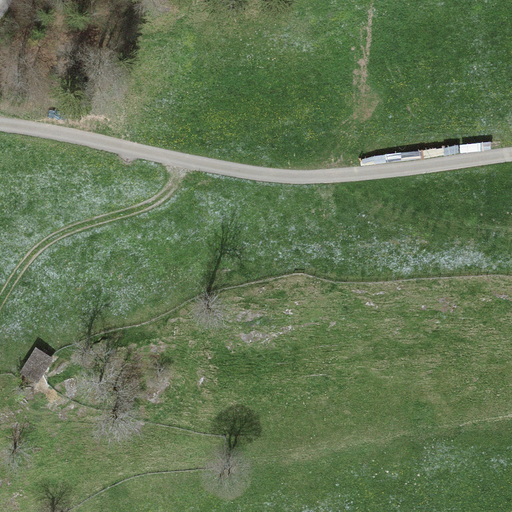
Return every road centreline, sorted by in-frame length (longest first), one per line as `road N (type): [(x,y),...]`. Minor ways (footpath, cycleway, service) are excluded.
road 1 (track): [(511,151),(330,174),(258,173),(0,119)]
road 2 (track): [(0,292),(41,239),(159,190),(169,156)]
